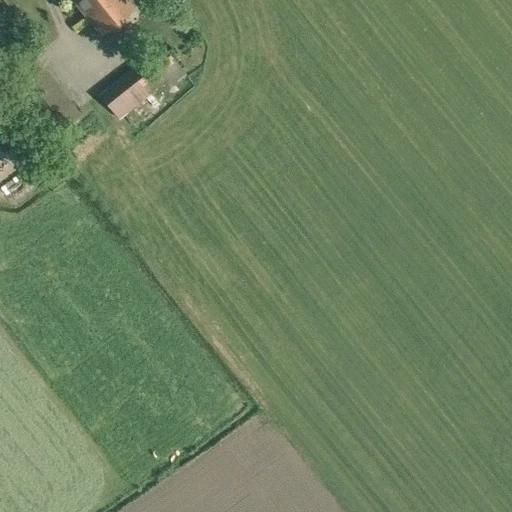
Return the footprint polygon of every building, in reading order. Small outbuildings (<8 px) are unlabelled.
[(74,0),(101,33),(134,6),(128,0),(74,0)] [(0,68),(52,135),(81,112),(24,39),(0,58),(0,68)] [(171,86),(187,73),(161,42),(99,92),(119,118),(150,94),(149,93),(166,80),(171,86)] [(0,151),(18,138),(0,115),(0,151)] [(42,195),(67,172),(58,162),(33,185),(42,195)]
